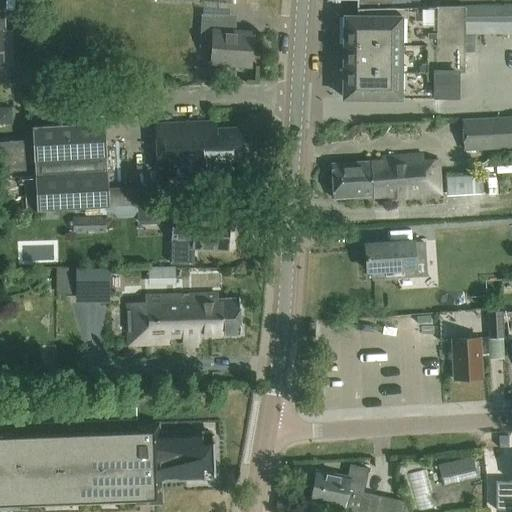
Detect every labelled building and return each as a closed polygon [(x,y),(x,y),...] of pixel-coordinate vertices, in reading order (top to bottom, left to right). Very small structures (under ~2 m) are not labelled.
[(466,6),(431,8),(431,40),(388,40),(388,45),(377,45),(345,46),(344,98),(436,99),(437,96),(457,96),(457,73),(465,73),(466,6)] [(391,6),(357,7),(357,17),(345,17),(345,46),(377,45),(377,35),(383,35),(391,31),(391,6)] [(504,23),(503,6),(470,7),(470,24),(504,23)] [(212,47),(210,64),(250,66),(252,32),(227,31),(228,15),(201,13),(199,46),(212,47)] [(87,99),(118,97),(118,90),(87,92),(87,99)] [(26,106),(75,103),(74,94),(26,97),(26,106)] [(511,145),(511,117),(463,121),(465,149),(511,145)] [(241,160),(240,128),(216,129),(216,121),(155,124),(157,176),(206,175),(205,161),(241,160)] [(34,177),(36,210),(109,206),(107,172),(106,172),(106,157),(104,122),(32,126),(34,177)] [(26,170),(23,140),(0,141),(2,172),(26,170)] [(383,161),(332,164),(334,199),(388,196),(388,198),(426,196),(426,194),(441,194),(439,160),(424,161),(423,154),(383,157),(383,161)] [(36,210),(34,177),(24,177),(26,212),(37,211),(36,210)] [(179,212),(178,238),(194,239),(193,248),(228,249),(229,220),(195,219),(196,213),(179,212)] [(74,218),(74,234),(105,233),(104,217),(74,218)] [(413,242),(365,245),(367,271),(372,271),(373,279),(416,276),(415,268),(415,260),(425,259),(424,242),(413,243),(413,242)] [(129,344),(167,343),(167,338),(182,339),(182,343),(198,342),(198,336),(241,335),(240,298),(218,299),(218,294),(146,296),(146,303),(128,304),(129,344)] [(503,338),(502,311),(501,311),(501,310),(488,311),(489,338),(503,338)] [(511,310),(502,311),(503,338),(511,337),(511,310)] [(453,379),(481,377),(479,337),(451,339),(453,379)] [(137,419),(136,407),(20,412),(21,424),(137,419)] [(134,499),(157,499),(156,478),(203,476),(202,468),(213,468),(213,476),(215,476),(213,434),(212,434),(212,442),(201,443),(201,435),(145,437),(145,429),(137,430),(137,437),(11,442),(10,436),(13,435),(13,434),(0,434),(0,504),(45,503),(45,493),(78,492),(78,501),(101,500),(101,491),(117,490),(117,500),(134,499)] [(472,460),(440,468),(445,486),(476,479),(472,460)] [(311,498),(344,505),(342,511),(369,511),(372,496),(363,494),(369,468),(350,464),(347,478),(316,471),(311,498)] [(425,471),(413,476),(426,511),(433,511),(439,510),(425,471)] [(511,481),(496,481),(496,495),(511,495),(511,481)] [(511,511),(511,495),(496,495),(496,509),(510,509),(509,511),(511,511)]
